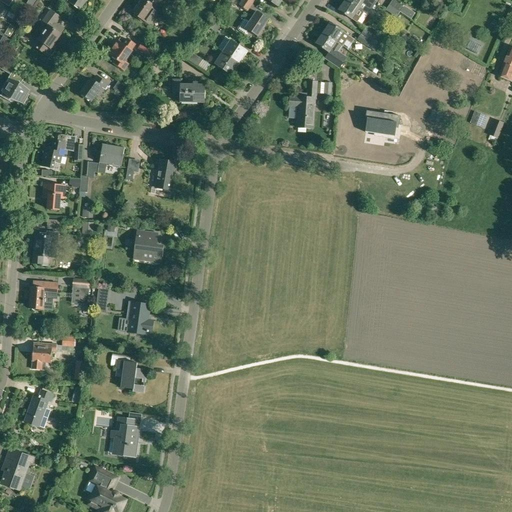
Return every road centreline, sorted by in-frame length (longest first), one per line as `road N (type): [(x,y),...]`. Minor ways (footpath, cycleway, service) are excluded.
road 1 (residential): [(162,511),(210,178),(222,147)]
road 2 (residential): [(0,382),(25,132)]
road 3 (residential): [(421,154),(414,166),(389,172),(222,147)]
road 4 (residential): [(222,147),(43,110)]
road 5 (residential): [(222,147),(319,0)]
road 6 (residential): [(43,110),(120,0)]
